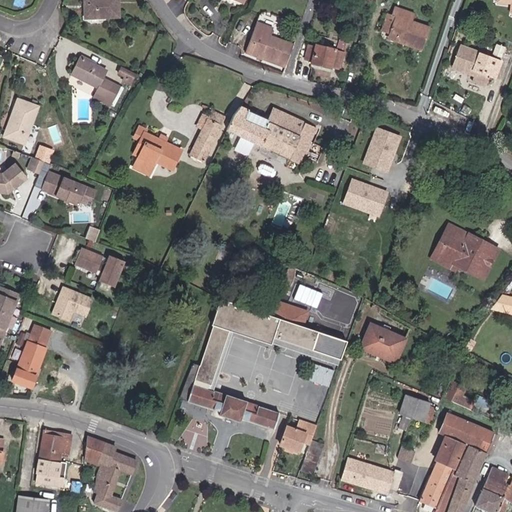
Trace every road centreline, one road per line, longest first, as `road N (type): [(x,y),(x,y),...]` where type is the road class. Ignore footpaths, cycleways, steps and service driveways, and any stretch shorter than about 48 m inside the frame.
road 1 (residential): [(158,0),(211,55),(397,113),(511,167)]
road 2 (secondary): [(150,451),(51,413),(0,405)]
road 3 (unknown): [(416,121),(458,0)]
